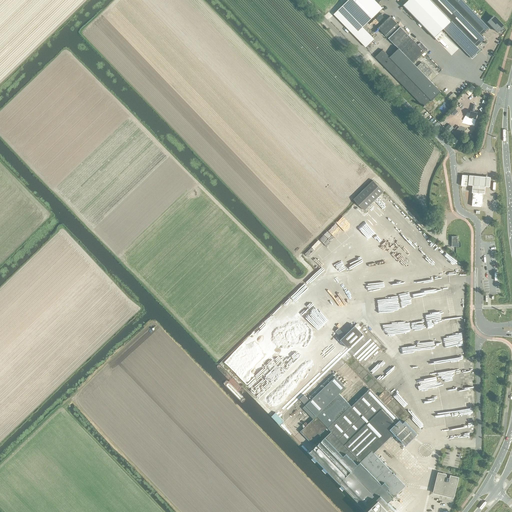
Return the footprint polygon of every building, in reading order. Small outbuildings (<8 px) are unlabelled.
[(379,4),(374,0),(347,0),(334,14),(352,32),(366,47),(375,39),(363,27),(383,8),(379,4)] [(477,46),(485,38),(481,35),(489,27),(462,0),(431,0),(451,21),(443,29),(472,58),(480,50),(477,46)] [(375,57),(378,59),(424,107),(426,106),(425,105),(431,100),(431,101),(441,91),(428,77),(432,73),(422,62),(417,67),(413,63),(425,52),(390,16),(378,27),(398,48),(390,57),(383,49),(375,57)] [(493,16),(487,21),(498,32),(504,27),(493,16)] [(460,84),(465,88),(469,84),(464,80),(460,84)] [(465,91),(470,96),(477,89),(472,84),(465,91)] [(465,116),(469,117),(468,121),(475,123),(478,113),(474,111),(475,105),(473,104),(471,111),(470,113),(467,112),(465,116)] [(450,111),(454,115),(458,110),(454,107),(450,111)] [(450,131),(454,127),(449,123),(445,127),(450,131)] [(491,178),(471,176),(470,185),(474,186),(473,191),(473,192),(483,193),(485,193),(485,192),(486,187),(491,187),(491,178)] [(364,210),(383,191),(373,180),(354,199),(356,202),(364,210)] [(483,193),(473,192),(472,206),(482,207),(483,193)] [(356,237),(344,225),(355,215),(350,209),(319,239),(321,240),(323,238),(327,242),(329,240),(334,245),(338,241),(345,247),(348,244),(349,245),(356,237)] [(433,318),(434,326),(448,326),(448,317),(433,318)] [(357,323),(345,335),(339,328),(335,331),(342,338),(340,339),(347,347),(348,348),(363,334),(362,332),(359,330),(361,328),(357,323)] [(391,470),(374,453),(394,433),(406,445),(417,434),(405,421),(403,423),(369,389),(351,406),(348,402),(346,401),(344,399),(342,397),(341,395),(339,393),(345,387),(335,376),(310,401),(308,399),(304,394),(300,399),(304,403),(305,405),(303,408),(304,409),(306,411),(308,413),(310,416),(313,419),(300,431),(311,443),(327,427),(331,431),(316,445),(315,444),(313,446),(314,448),(310,452),(368,511),(392,511),(395,510),(388,502),(405,485),(395,474),(396,473),(392,469),(391,470)] [(271,416),(277,422),(280,425),(285,421),(279,416),(277,414),(275,412),(271,416)] [(452,477),(451,477),(451,478),(450,478),(449,478),(446,477),(445,477),(445,476),(444,476),(444,475),(444,474),(438,473),(434,492),(453,497),(458,478),(452,476),(452,477)]
